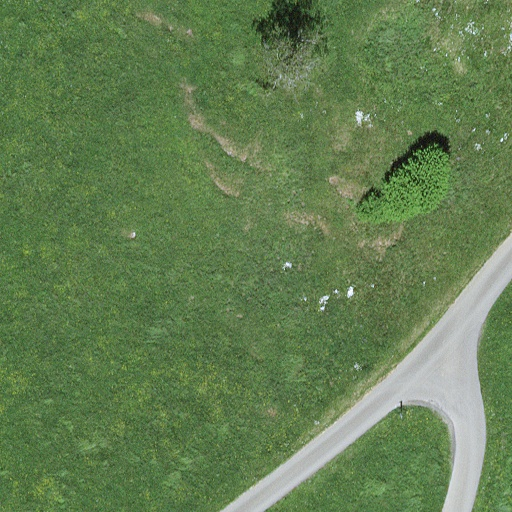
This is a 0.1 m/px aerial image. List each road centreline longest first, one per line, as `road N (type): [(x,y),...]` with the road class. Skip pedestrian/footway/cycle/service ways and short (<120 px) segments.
road 1 (unclassified): [(438,352),(248,511)]
road 2 (track): [(462,511),(471,423),(438,352)]
